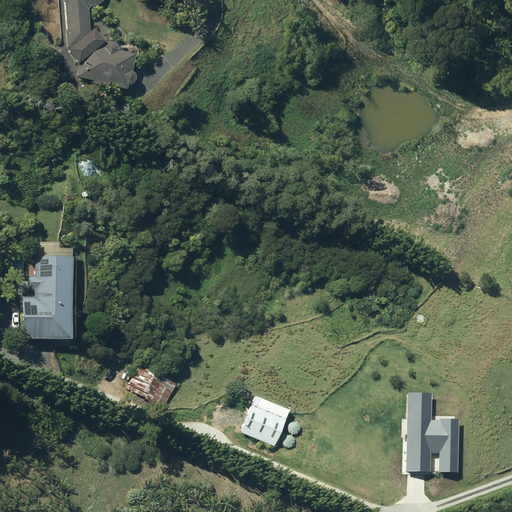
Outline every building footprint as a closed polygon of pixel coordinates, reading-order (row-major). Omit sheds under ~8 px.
[(109,86),(124,91),(126,86),(128,86),(130,85),(132,84),(133,82),(134,80),(134,77),(133,76),(130,70),(135,56),(120,51),(119,48),(118,46),(116,44),(114,43),(112,42),(107,42),(105,44),(102,44),(105,40),(94,30),(91,34),(89,11),(92,7),(97,7),(102,3),(103,0),(64,0),(67,49),(70,49),(70,50),(70,52),(82,63),(77,78),(108,88),(109,86)] [(128,105),(113,104),(112,115),(127,116),(128,105)] [(18,340),(66,342),(69,260),(35,259),(34,278),(28,278),(27,291),(33,291),(32,299),(20,298),(18,340)] [(124,392),(163,411),(175,386),(136,366),(124,392)] [(240,429),(274,443),(287,412),(253,398),(240,429)] [(285,436),(281,448),(290,451),(293,438),(285,436)] [(381,454),(389,459),(394,451),(385,446),(381,454)] [(430,474),(436,479),(442,473),(435,467),(430,474)] [(423,482),(430,488),(434,481),(428,476),(423,482)] [(414,497),(421,502),(426,495),(419,490),(414,497)] [(408,505),(415,510),(420,503),(413,498),(408,505)]
